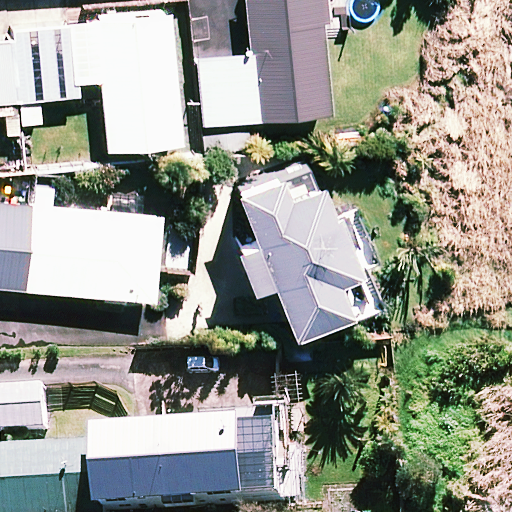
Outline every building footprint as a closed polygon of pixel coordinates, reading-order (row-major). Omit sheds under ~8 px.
[(328,110),(319,0),(244,0),(249,53),(197,57),(203,121),(328,110)] [(75,93),(70,4),(7,7),(9,40),(0,40),(0,99),(16,98),(17,121),(38,119),(37,95),(75,93)] [(179,140),(167,12),(93,19),(105,146),(179,140)] [(285,326),(344,306),(333,273),(358,264),(343,220),(333,223),(316,172),(282,184),(276,166),(232,180),(249,231),(233,237),(247,280),(268,274),(285,326)] [(159,212),(0,198),(0,283),(152,296),(159,212)] [(0,433),(47,431),(45,390),(0,391),(0,433)] [(0,511),(178,511),(288,504),(282,426),(0,447),(0,511)]
